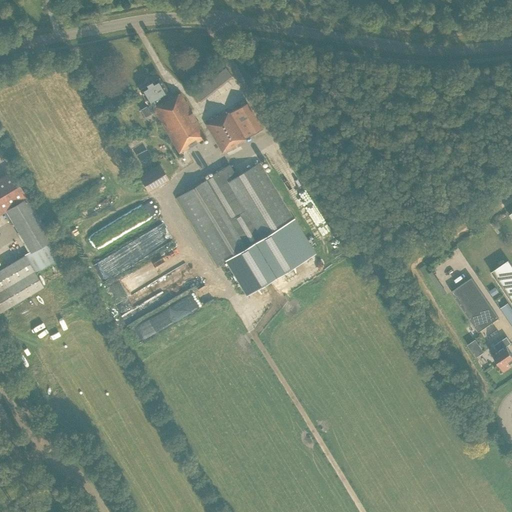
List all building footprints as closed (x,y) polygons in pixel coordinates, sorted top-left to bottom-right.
[(200,102),(233,77),(225,67),(193,93),(200,102)] [(159,78),(140,90),(149,104),(141,109),(145,115),(151,112),(150,108),(152,107),(180,152),(207,136),(181,93),(174,98),(172,95),(162,101),(160,99),(169,94),(159,78)] [(231,113),(231,112),(224,116),(223,115),(206,125),(222,153),(246,139),(245,138),(260,128),(246,104),(231,113)] [(315,254),(259,163),(237,177),(230,165),(203,181),(203,182),(177,198),(218,266),(241,251),(245,258),(230,267),(247,295),(315,254)] [(159,165),(140,176),(148,191),(168,179),(159,165)] [(36,272),(63,256),(13,172),(0,179),(0,217),(7,213),(30,251),(25,254),(25,255),(0,269),(0,312),(44,286),(36,272)] [(491,272),(511,302),(511,266),(508,261),(491,272)] [(479,332),(500,318),(472,278),(452,292),(479,332)] [(495,288),(489,292),(493,297),(499,293),(495,288)] [(492,353),(504,371),(511,366),(510,365),(511,363),(511,354),(507,347),(511,344),(507,337),(494,346),(497,350),(492,353)]
